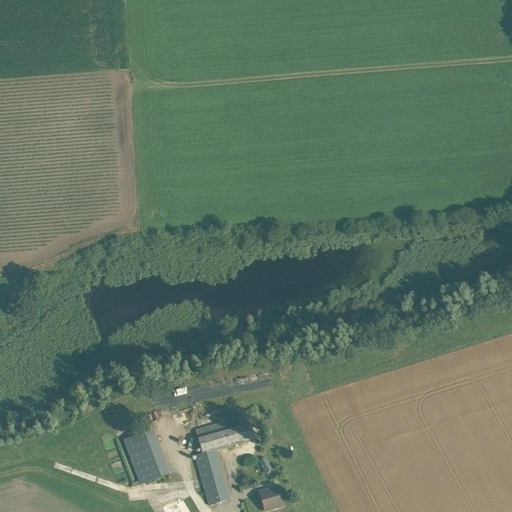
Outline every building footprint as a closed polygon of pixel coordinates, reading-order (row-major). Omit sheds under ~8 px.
[(195,430),(202,453),(202,454),(216,450),(252,440),(248,423),(226,429),(224,422),(195,430)] [(155,428),(124,438),(139,484),(171,474),(155,428)] [(202,453),(195,455),(209,506),(230,500),(229,495),(216,450),(202,454),(202,453)] [(264,474),(272,470),(265,457),(257,461),(264,474)] [(259,492),(264,511),(284,506),(278,487),(259,492)]
